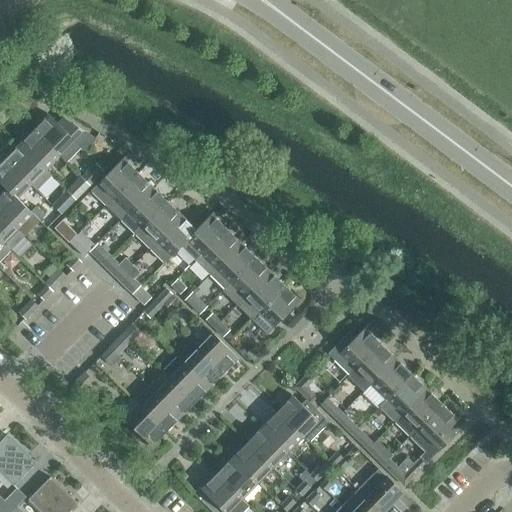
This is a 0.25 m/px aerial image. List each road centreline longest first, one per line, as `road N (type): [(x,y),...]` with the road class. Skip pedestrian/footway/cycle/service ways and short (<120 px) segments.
road 1 (secondary): [(511,190),(257,0)]
road 2 (residential): [(141,511),(14,385)]
road 3 (residential): [(14,385),(110,291)]
